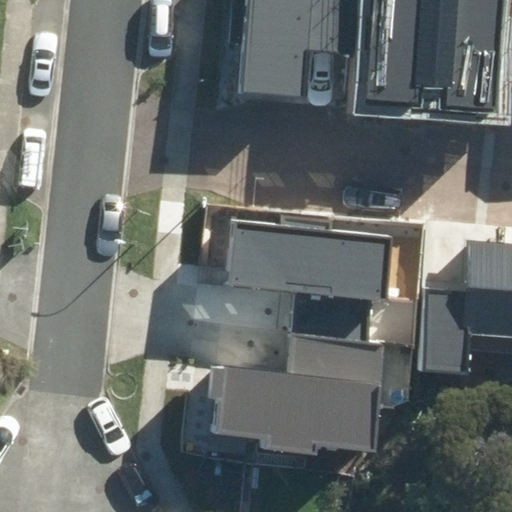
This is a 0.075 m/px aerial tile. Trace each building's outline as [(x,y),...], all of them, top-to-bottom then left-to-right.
[(349,54),(352,0),(245,0),(239,95),(304,99),(307,52),(349,54)] [(373,0),(364,95),(416,100),(418,84),(449,87),(448,103),(490,107),(499,0),(373,0)] [(280,216),(279,227),(233,223),(227,285),(386,301),(392,238),(327,232),(328,221),(280,216)] [(424,291),(419,372),(469,375),(471,337),(511,339),(511,244),(472,242),(469,294),(424,291)] [(387,340),(291,330),(286,375),(209,367),(206,399),(221,400),(218,433),(264,438),(262,450),(317,456),(319,445),(375,451),(387,340)]
